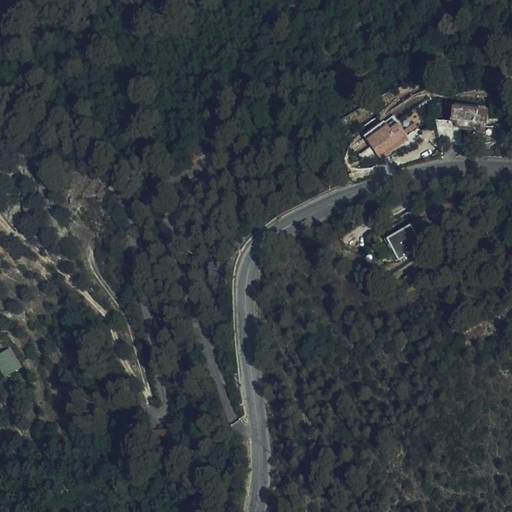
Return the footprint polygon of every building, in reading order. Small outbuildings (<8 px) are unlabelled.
[(416,99),(416,101),(418,107),(430,105),(428,97),(416,99)] [(418,107),(416,101),(403,107),(405,113),(418,107)] [(405,113),(403,107),(394,111),(397,117),(405,113)] [(435,122),(441,144),(459,145),(459,130),(473,132),(473,133),(485,134),(487,115),(450,111),(437,109),(436,109),(435,122)] [(426,128),(394,141),(398,149),(401,147),(429,135),(426,128)] [(398,149),(394,141),(393,139),(375,149),(381,158),(398,149)] [(118,187),(112,184),(108,190),(114,194),(118,187)] [(419,243),(411,228),(388,241),(399,260),(419,249),(416,244),(419,243)] [(9,349),(0,354),(0,368),(5,376),(9,373),(10,375),(14,373),(13,371),(20,367),(9,349)] [(171,428),(149,433),(152,447),(174,443),(171,428)]
